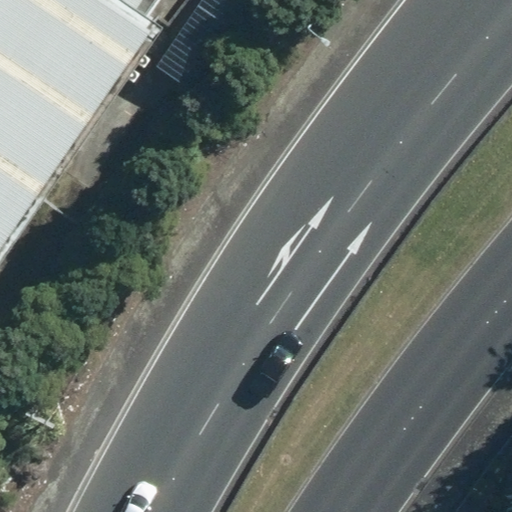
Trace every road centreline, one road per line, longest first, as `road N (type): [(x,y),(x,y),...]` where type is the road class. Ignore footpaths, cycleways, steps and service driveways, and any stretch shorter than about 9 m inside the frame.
road 1 (primary): [(141,511),(232,349),(480,0)]
road 2 (primary): [(511,288),(439,374),(342,511)]
